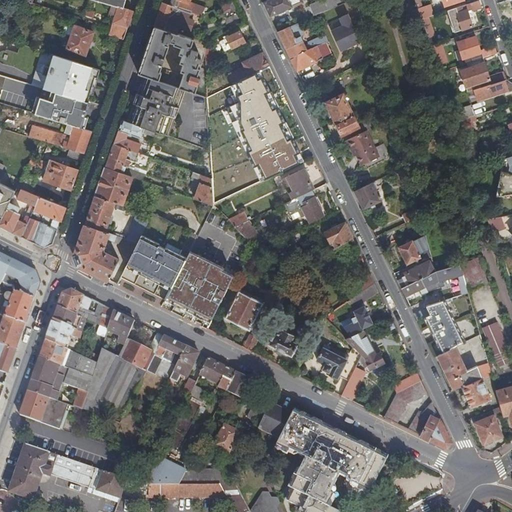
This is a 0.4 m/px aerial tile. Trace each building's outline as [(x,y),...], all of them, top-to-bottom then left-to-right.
[(91,0),(112,6),(122,9),(123,6),(104,0),(91,0)] [(201,18),(203,17),(205,10),(189,5),(190,0),(176,0),(178,1),(175,9),(190,14),(194,15),(201,18)] [(241,11),(235,0),(231,2),(236,13),(241,11)] [(268,0),(263,3),(269,17),(291,7),(289,2),(294,0),(268,0)] [(329,8),(337,4),(335,0),(323,0),(309,6),(314,15),(316,14),(329,8)] [(433,14),(430,3),(422,6),(419,0),(413,0),(415,4),(420,19),(432,14),(433,14)] [(484,7),(481,0),(447,10),(454,33),(474,27),(469,12),(484,7)] [(175,9),(161,3),(153,26),(183,36),(184,31),(191,33),(194,23),(192,22),(188,21),(190,14),(175,9)] [(51,10),(33,4),(31,11),(49,16),(51,10)] [(222,15),(231,11),(227,4),(219,8),(222,15)] [(127,34),(134,12),(122,9),(112,6),(110,16),(112,17),(111,20),(114,21),(111,29),(112,29),(127,34)] [(93,19),(95,13),(86,11),(84,16),(93,19)] [(342,26),(331,31),(341,51),(361,42),(348,15),(338,19),(342,26)] [(325,43),(328,41),(325,36),(304,45),(300,37),(303,35),(300,28),(301,27),(299,22),(277,33),(285,49),(295,44),(300,54),(325,43)] [(183,36),(153,26),(137,74),(145,77),(160,82),(162,75),(159,73),(170,42),(174,44),(173,46),(179,48),(177,54),(181,55),(179,62),(183,64),(179,74),(183,75),(179,89),(195,95),(200,80),(196,79),(200,70),(197,69),(200,59),(196,57),(197,52),(190,50),(193,40),(183,36)] [(86,56),(94,33),(76,27),(68,50),(86,56)] [(124,41),(127,34),(112,29),(110,36),(124,41)] [(245,44),(240,32),(226,39),(219,43),(224,54),(231,50),(245,44)] [(463,59),(465,64),(467,63),(481,59),(483,58),(480,50),(476,36),(456,43),(459,51),(454,52),(457,61),(463,59)] [(215,57),(212,48),(212,47),(210,41),(205,44),(206,62),(215,57)] [(295,44),(285,49),(295,72),(330,55),(325,43),(300,54),(295,44)] [(431,47),(437,67),(447,65),(440,44),(436,45),(431,47)] [(480,50),(483,58),(498,53),(496,45),(480,50)] [(248,79),(269,69),(262,54),(241,64),(248,79)] [(43,89),(44,90),(88,104),(96,78),(98,79),(101,71),(54,55),(43,89)] [(206,62),(206,72),(224,64),(220,55),(215,57),(206,62)] [(468,69),(483,64),(481,59),(467,63),(468,69)] [(507,79),(504,71),(489,76),(485,64),(483,64),(468,69),(460,71),(467,93),(509,80),(507,79)] [(254,93),(276,82),(269,69),(248,79),(239,84),(244,95),(253,91),(254,93)] [(160,82),(145,77),(139,96),(135,95),(131,105),(135,106),(130,124),(144,131),(163,137),(169,119),(173,120),(176,109),(173,107),(179,89),(160,82)] [(509,93),(511,92),(511,82),(509,80),(467,93),(469,100),(478,97),(479,101),(509,92),(509,93)] [(245,97),(244,95),(239,84),(225,91),(228,98),(234,95),(237,101),(245,97)] [(88,104),(44,90),(40,103),(38,102),(34,114),(69,126),(82,130),(90,104),(88,104)] [(325,103),(334,123),(352,115),(342,95),(325,103)] [(271,124),(291,114),(287,104),(267,114),(271,124)] [(464,120),(475,117),(472,109),(454,114),(457,123),(464,120)] [(352,115),(334,123),(340,137),(358,128),(352,115)] [(365,131),(379,125),(374,115),(361,121),(365,131)] [(475,117),(464,120),(457,123),(460,132),(462,139),(467,137),(474,135),(471,128),(476,126),(475,122),(478,121),(477,116),(475,117)] [(130,124),(120,121),(112,144),(138,153),(141,145),(127,140),(128,136),(141,140),(144,131),(130,124)] [(86,154),(93,133),(82,130),(69,126),(68,131),(73,132),(70,143),(65,142),(67,137),(33,127),(30,138),(40,141),(70,150),(86,154)] [(365,131),(345,140),(350,151),(353,150),(356,158),(360,165),(378,157),(365,131)] [(245,137),(239,140),(244,154),(250,151),(245,137)] [(472,169),(481,166),(472,140),(469,142),(467,137),(462,139),(472,169)] [(238,195),(251,189),(246,172),(241,155),(244,154),(239,140),(223,148),(231,178),(238,195)] [(138,153),(112,144),(104,167),(123,173),(125,168),(127,168),(129,162),(147,168),(150,158),(138,153)] [(238,195),(231,178),(223,148),(211,154),(213,180),(214,206),(215,206),(238,195)] [(83,162),(86,154),(70,150),(68,157),(83,162)] [(511,156),(508,158),(510,165),(508,171),(505,170),(500,189),(511,191),(511,156)] [(76,181),(80,171),(56,163),(55,165),(48,163),(48,165),(31,159),(29,165),(46,171),(76,181)] [(408,176),(406,167),(395,172),(399,181),(408,176)] [(132,177),(102,168),(89,197),(115,205),(132,210),(134,204),(124,200),(132,177)] [(251,189),(263,182),(257,169),(246,172),(251,189)] [(311,191),(313,190),(303,170),(286,178),(296,199),(311,191)] [(73,191),(76,181),(46,171),(43,181),(73,191)] [(395,172),(394,173),(398,187),(411,183),(408,176),(399,181),(395,172)] [(196,200),(214,206),(213,180),(206,177),(192,173),(191,179),(198,181),(197,183),(201,185),(196,200)] [(37,180),(23,176),(21,181),(34,186),(37,180)] [(34,186),(21,181),(17,189),(22,191),(31,194),(34,186)] [(0,224),(9,205),(16,191),(0,183),(0,224)] [(372,183),(354,192),(363,210),(381,201),(372,183)] [(35,207),(39,197),(31,194),(22,191),(18,201),(35,207)] [(323,217),(311,191),(296,199),(284,205),(288,214),(290,214),(296,211),(299,216),(305,214),(309,224),(323,217)] [(55,244),(67,208),(39,197),(35,207),(35,208),(57,217),(53,228),(49,227),(51,224),(49,223),(49,221),(42,219),(41,223),(31,219),(28,227),(23,239),(44,249),(55,244)] [(115,205),(89,197),(81,224),(81,227),(107,235),(115,205)] [(0,224),(0,227),(23,239),(28,227),(23,225),(18,222),(20,216),(17,215),(19,211),(9,205),(0,224)] [(139,206),(126,239),(136,242),(152,213),(139,206)] [(420,216),(418,207),(403,214),(407,222),(420,216)] [(293,219),(299,216),(296,211),(290,214),(293,219)] [(23,225),(28,227),(31,219),(33,214),(28,212),(23,225)] [(231,224),(235,228),(248,222),(244,213),(228,221),(231,224)] [(420,216),(407,222),(399,226),(403,235),(414,230),(415,232),(424,228),(420,216)] [(507,227),(503,216),(489,218),(494,232),(507,227)] [(252,243),(260,236),(250,221),(248,222),(235,228),(250,243),(252,243)] [(336,249),(352,238),(344,223),(324,233),(329,244),(333,242),(336,249)] [(107,235),(81,227),(69,258),(72,269),(104,285),(117,261),(102,253),(105,243),(107,235)] [(301,242),(297,232),(278,241),(263,248),(274,255),(301,242)] [(139,237),(119,277),(164,301),(167,294),(176,277),(185,259),(139,237)] [(421,258),(412,241),(398,248),(407,265),(421,258)] [(37,274),(0,255),(0,284),(2,285),(4,282),(6,277),(19,282),(22,289),(20,293),(15,290),(14,293),(7,291),(5,291),(2,293),(2,296),(3,298),(4,299),(7,300),(2,316),(26,324),(41,285),(37,274)] [(479,259),(461,264),(464,275),(465,279),(469,291),(486,284),(479,259)] [(406,275),(397,280),(401,288),(436,272),(429,260),(404,272),(406,275)] [(461,264),(437,272),(440,282),(441,282),(464,275),(461,264)] [(352,297),(374,282),(369,272),(345,288),(352,297)] [(436,272),(401,288),(406,297),(423,289),(440,282),(437,272),(436,272)] [(199,288),(183,320),(208,330),(229,283),(211,275),(201,289),(199,288)] [(287,280),(271,311),(277,313),(296,277),(293,276),(287,280)] [(6,277),(4,282),(4,283),(5,284),(7,285),(8,285),(9,286),(10,286),(13,286),(15,290),(20,293),(22,289),(19,282),(6,277)] [(179,300),(173,314),(183,320),(199,288),(193,285),(189,283),(188,285),(183,283),(184,281),(176,277),(167,294),(171,296),(179,300)] [(469,291),(465,279),(459,280),(462,293),(469,291)] [(352,297),(347,301),(352,308),(378,291),(374,282),(352,297)] [(109,332),(116,312),(100,305),(97,313),(87,309),(91,300),(73,291),(62,295),(57,308),(77,317),(80,318),(81,317),(83,318),(82,320),(88,322),(109,332)] [(250,331),(263,304),(240,292),(226,319),(250,331)] [(464,342),(443,300),(426,305),(428,309),(430,314),(425,316),(443,351),(457,345),(464,342)] [(349,338),(363,331),(362,329),(374,323),(365,305),(353,311),(356,317),(352,319),(354,323),(344,328),(349,338)] [(77,317),(57,308),(46,340),(66,349),(70,336),(72,337),(74,330),(80,332),(81,328),(75,325),(77,317)] [(424,311),(414,315),(417,319),(425,316),(424,311)] [(129,340),(137,322),(116,312),(109,332),(108,333),(128,342),(129,340)] [(0,344),(17,350),(26,324),(2,316),(0,315),(0,344)] [(344,328),(354,323),(352,319),(351,316),(340,321),(344,328)] [(483,328),(499,366),(511,360),(511,355),(498,322),(483,328)] [(294,336),(283,331),(280,336),(273,332),(268,345),(291,356),(297,344),(291,341),(294,336)] [(342,396),(354,402),(352,395),(363,372),(385,362),(380,353),(375,355),(363,331),(349,338),(346,340),(354,347),(362,356),(349,382),(342,396)] [(157,354),(166,337),(159,334),(151,351),(157,354)] [(251,352),(258,339),(250,335),(247,343),(244,342),(241,348),(251,352)] [(120,358),(126,346),(107,337),(103,350),(120,358)] [(179,368),(189,348),(166,337),(157,354),(148,372),(157,376),(165,360),(179,368)] [(66,349),(46,340),(40,358),(93,378),(98,364),(76,354),(66,349)] [(89,392),(83,410),(103,417),(105,407),(125,416),(148,372),(157,354),(151,351),(129,340),(128,342),(126,346),(120,358),(103,350),(98,364),(93,378),(89,392)] [(0,371),(8,375),(17,350),(0,344),(0,371)] [(468,370),(457,345),(443,351),(438,354),(455,388),(461,386),(482,377),(476,366),(468,370)] [(362,356),(354,347),(348,359),(339,378),(349,382),(362,356)] [(190,379),(202,355),(189,348),(179,368),(172,382),(178,385),(183,376),(190,379)] [(339,378),(348,359),(323,348),(318,360),(325,364),(323,369),(328,372),(329,373),(339,378)] [(93,378),(40,358),(34,374),(63,384),(79,389),(89,392),(93,378)] [(227,392),(237,373),(211,359),(202,376),(220,386),(218,388),(227,392)] [(492,372),(489,361),(476,365),(476,366),(482,377),(492,372)] [(411,375),(418,371),(416,367),(409,370),(411,375)] [(398,392),(423,380),(418,371),(411,375),(394,385),(398,392)] [(244,401),(254,381),(237,373),(227,392),(244,401)] [(63,384),(34,374),(28,392),(57,402),(63,384)] [(492,396),(482,377),(461,386),(471,406),(492,396)] [(196,387),(198,384),(191,380),(185,391),(192,394),(196,387)] [(408,403),(429,393),(423,380),(398,392),(384,417),(398,423),(408,403)] [(511,385),(497,389),(501,404),(503,411),(504,416),(510,414),(511,421),(511,385)] [(192,394),(147,485),(180,485),(186,473),(176,468),(179,460),(178,460),(181,454),(179,453),(208,397),(212,399),(214,396),(196,387),(192,394)] [(79,389),(73,407),(83,410),(89,392),(79,389)] [(271,405),(277,393),(269,389),(261,405),(257,403),(248,420),(260,426),(271,405)] [(57,402),(28,392),(19,416),(61,430),(68,406),(57,402)] [(452,441),(431,399),(421,412),(418,410),(409,429),(448,448),(452,441)] [(503,411),(501,404),(476,414),(479,420),(476,421),(486,441),(503,434),(495,414),(503,411)] [(260,426),(259,429),(279,439),(280,440),(292,415),(280,409),(279,410),(273,408),(274,406),(271,405),(260,426)] [(280,440),(279,439),(275,448),(288,454),(290,449),(304,421),(292,415),(280,440)] [(307,416),(304,421),(290,449),(307,457),(298,475),(295,474),(293,478),(294,482),(290,491),(291,495),(288,501),(308,511),(307,511),(337,511),(333,510),(334,506),(333,502),(335,498),(336,496),(332,494),(341,475),(348,479),(346,484),(349,491),(368,500),(377,480),(388,457),(338,432),(334,433),(328,430),(328,431),(323,429),(322,424),(307,416)] [(124,419),(122,423),(127,435),(133,424),(124,419)] [(241,433),(225,425),(214,446),(230,454),(241,433)] [(26,445),(8,493),(9,493),(38,503),(40,496),(36,494),(42,476),(52,479),(53,476),(90,489),(121,499),(125,486),(128,479),(26,445)] [(176,468),(186,473),(188,469),(190,465),(179,460),(176,468)] [(180,485),(211,485),(223,485),(231,485),(238,471),(188,469),(186,473),(180,485)] [(128,479),(125,486),(151,494),(151,497),(211,497),(211,485),(180,485),(147,485),(146,485),(128,479)] [(231,485),(223,485),(227,494),(236,511),(251,511),(245,498),(242,499),(236,485),(231,485)] [(238,485),(236,485),(242,499),(245,498),(238,485)] [(121,499),(90,489),(89,493),(119,503),(121,499)] [(266,494),(254,511),(279,511),(272,495),(266,494)]
